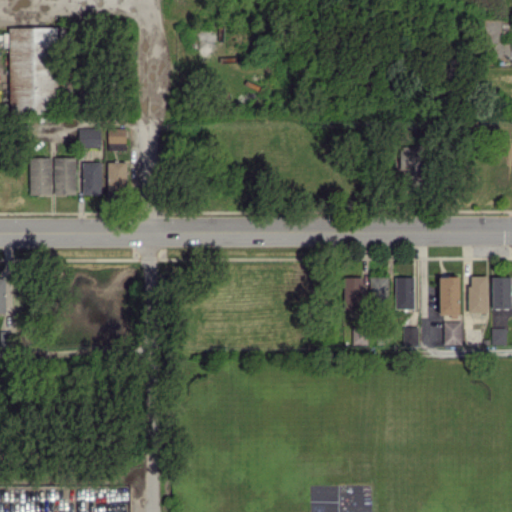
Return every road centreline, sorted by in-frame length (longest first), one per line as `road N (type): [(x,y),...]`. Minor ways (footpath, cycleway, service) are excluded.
road 1 (residential): [(146,0),(148,511)]
road 2 (secondary): [(511,231),(0,232)]
road 3 (residential): [(147,4),(0,4)]
